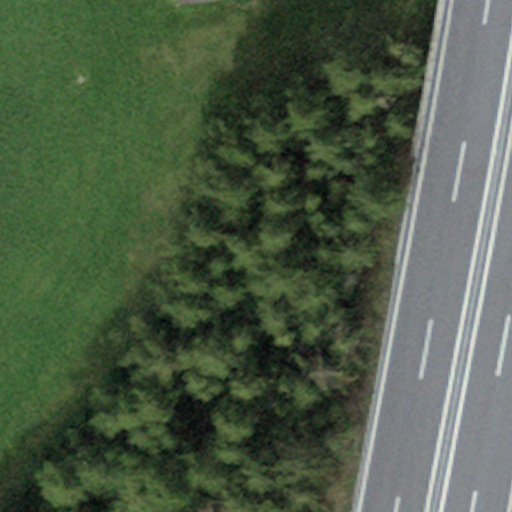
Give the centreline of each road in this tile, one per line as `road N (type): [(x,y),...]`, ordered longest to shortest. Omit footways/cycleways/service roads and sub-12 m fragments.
road 1 (trunk): [(484,0),(391,511)]
road 2 (trunk): [(470,511),(511,293)]
